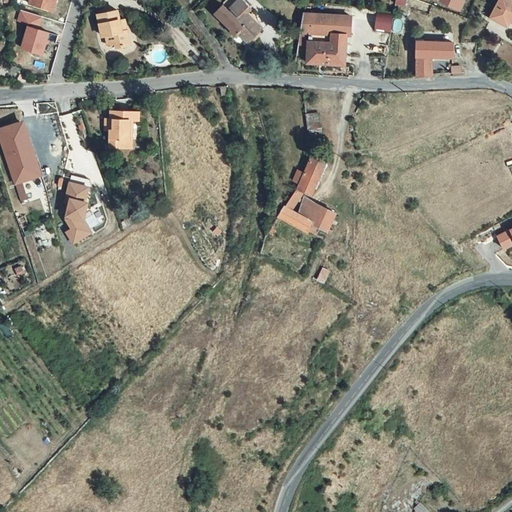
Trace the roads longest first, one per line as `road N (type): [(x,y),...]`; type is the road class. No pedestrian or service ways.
road 1 (residential): [(511,90),(496,83),(233,76),(0,94)]
road 2 (tertiary): [(511,279),(463,284),(418,317),(319,439),(280,511)]
